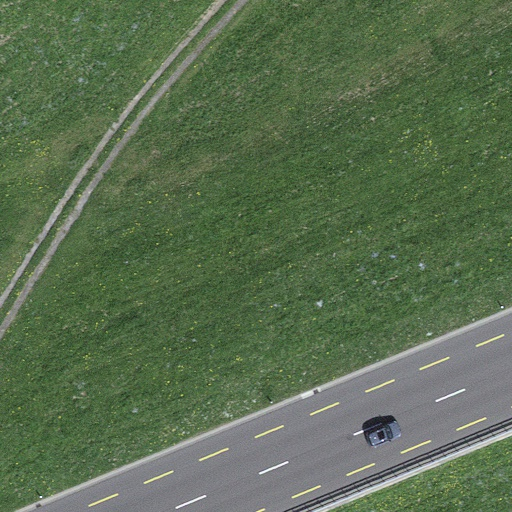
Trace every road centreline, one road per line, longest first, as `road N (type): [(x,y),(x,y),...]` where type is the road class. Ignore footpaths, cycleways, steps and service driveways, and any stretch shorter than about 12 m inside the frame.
road 1 (track): [(254,0),(105,162),(0,327)]
road 2 (primary): [(511,375),(179,511)]
